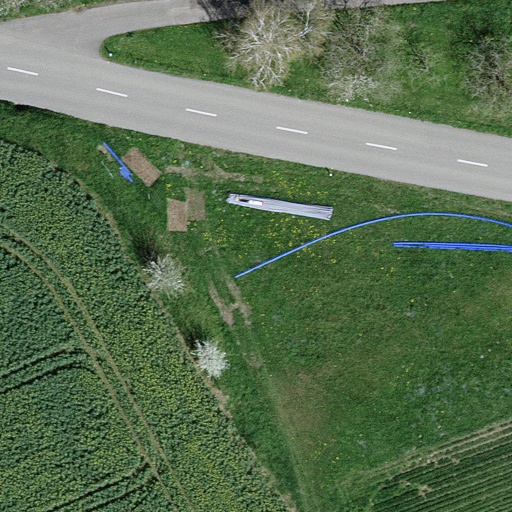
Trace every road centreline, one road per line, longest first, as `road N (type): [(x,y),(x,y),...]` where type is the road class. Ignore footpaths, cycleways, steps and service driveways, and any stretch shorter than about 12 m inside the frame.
road 1 (tertiary): [(0,74),(511,167)]
road 2 (track): [(125,0),(77,11),(44,40),(36,78)]
